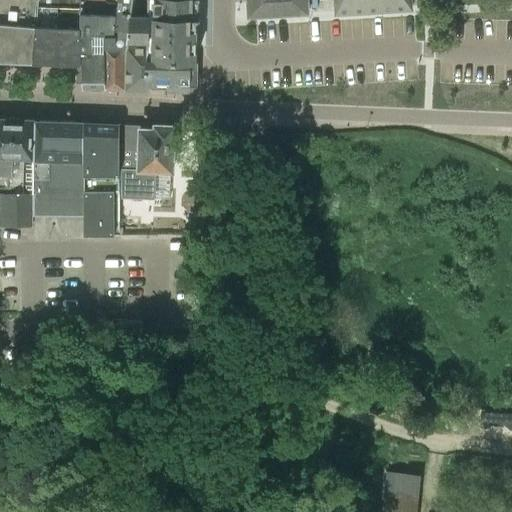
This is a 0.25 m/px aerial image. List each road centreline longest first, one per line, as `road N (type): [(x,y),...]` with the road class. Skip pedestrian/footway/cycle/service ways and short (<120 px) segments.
road 1 (residential): [(233,108),(245,121),(275,124),(511,119)]
road 2 (residential): [(511,25),(229,36)]
